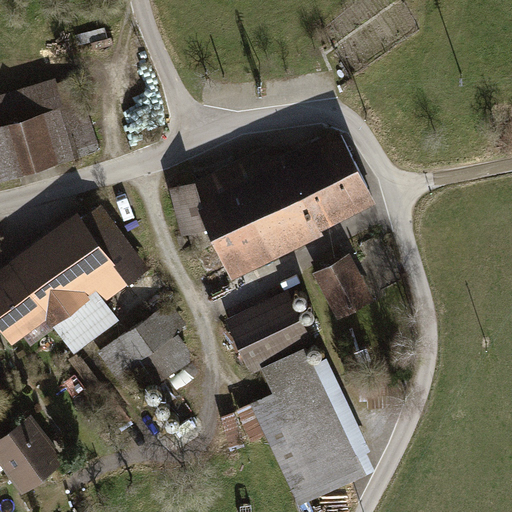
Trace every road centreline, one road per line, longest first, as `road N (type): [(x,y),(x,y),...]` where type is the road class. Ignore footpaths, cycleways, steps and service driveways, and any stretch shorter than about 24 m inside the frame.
road 1 (unknown): [(140,164),(198,305),(262,283),(401,193)]
road 2 (track): [(401,193),(428,333),(413,421),(370,511)]
road 3 (track): [(208,136),(174,83),(143,0)]
